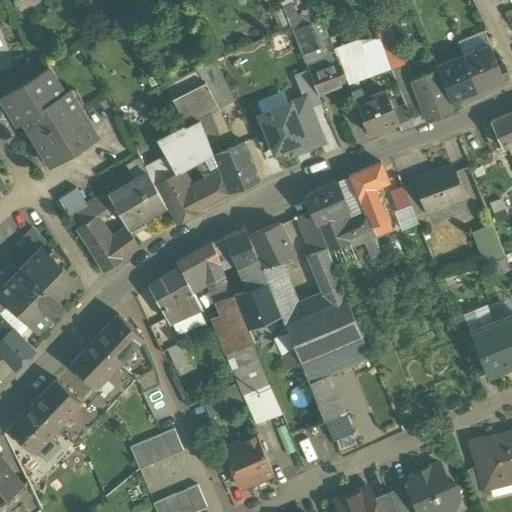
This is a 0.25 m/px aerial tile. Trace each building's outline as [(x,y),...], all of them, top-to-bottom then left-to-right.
[(321,16),(301,24),(299,19),(290,23),(301,52),(331,40),(321,16)] [(379,41),(337,56),(338,59),(348,83),(401,64),(389,30),(376,35),(379,41)] [(331,40),(301,52),(305,61),(334,50),(331,40)] [(490,45),(463,56),(477,90),(504,79),(490,45)] [(463,56),(437,66),(438,69),(450,100),(477,90),(463,56)] [(338,59),(309,71),(318,94),(348,83),(338,59)] [(321,102),(318,94),(309,71),(308,68),(296,73),(305,97),(309,107),(321,102)] [(64,94),(48,69),(1,99),(18,125),(23,122),(51,166),(94,139),(87,126),(89,125),(69,91),(64,94)] [(438,69),(413,80),(417,88),(412,90),(415,100),(420,98),(428,119),(453,110),(450,100),(438,69)] [(225,80),(208,88),(218,108),(234,99),(225,80)] [(205,81),(172,98),(186,124),(208,113),(218,108),(208,88),(205,81)] [(360,87),(351,91),(356,102),(361,99),(363,95),(360,87)] [(361,99),(356,102),(369,133),(397,122),(398,121),(394,110),(385,89),(361,99)] [(305,140),(308,147),(323,141),(309,107),(305,97),(291,103),(305,140)] [(291,103),(261,115),(275,152),(305,140),(291,103)] [(407,105),(394,110),(398,121),(397,122),(401,129),(415,124),(407,105)] [(511,113),(511,111),(490,121),(504,148),(508,146),(511,144),(511,113)] [(211,118),(208,113),(198,118),(199,121),(207,140),(212,138),(220,135),(213,118),(211,118)] [(357,114),(345,118),(353,140),(365,135),(357,114)] [(199,121),(185,128),(184,126),(157,140),(166,156),(176,172),(180,170),(181,171),(196,163),(213,154),(207,140),(199,121)] [(216,147),(212,138),(207,140),(213,154),(214,155),(220,152),(218,146),(216,147)] [(229,193),(260,180),(245,143),(220,152),(214,155),(220,171),(229,193)] [(213,154),(196,163),(205,179),(220,171),(214,155),(213,154)] [(166,156),(144,168),(149,176),(154,186),(158,184),(157,183),(176,172),(166,156)] [(381,162),(351,174),(367,213),(372,226),(389,219),(378,193),(375,186),(388,181),(388,180),(381,162)] [(451,163),(414,178),(415,180),(426,210),(427,211),(464,197),(451,163)] [(176,172),(157,183),(158,184),(179,223),(203,210),(202,207),(201,207),(192,191),(181,171),(180,170),(176,172)] [(205,179),(201,181),(204,185),(213,201),(229,193),(220,171),(205,179)] [(149,176),(108,196),(127,230),(129,232),(145,224),(143,218),(165,206),(154,186),(149,176)] [(330,183),(306,194),(307,197),(306,197),(311,210),(317,224),(337,214),(347,209),(335,181),(334,182),(333,180),(329,182),(330,183)] [(415,180),(403,185),(413,210),(414,214),(426,210),(415,180)] [(388,181),(375,186),(378,193),(390,185),(388,181)] [(204,185),(192,191),(201,207),(202,207),(213,201),(204,185)] [(86,207),(75,189),(57,200),(69,218),(86,207)] [(105,192),(88,205),(97,218),(114,207),(108,196),(105,192)] [(311,210),(294,217),(309,254),(325,247),(327,247),(322,235),(317,224),(311,210)] [(413,210),(392,218),(396,230),(418,222),(414,214),(413,210)] [(342,225),(322,235),(327,247),(347,238),(350,245),(364,239),(373,235),(375,233),(372,226),(367,213),(342,225)] [(337,214),(317,224),(322,235),(342,225),(337,214)] [(111,240),(97,218),(75,228),(103,273),(104,272),(123,260),(122,258),(137,246),(129,232),(127,230),(111,240)] [(280,222),(251,234),(262,263),(278,259),(293,254),(280,222)] [(492,222),(472,230),(485,262),(505,255),(492,222)] [(26,235),(36,248),(45,241),(36,228),(26,235)] [(246,228),(225,237),(238,268),(245,264),(257,258),(246,228)] [(373,235),(364,239),(371,256),(380,252),(373,235)] [(212,242),(177,262),(179,266),(190,287),(191,288),(209,280),(224,274),(212,242)] [(347,298),(325,247),(309,254),(325,292),(296,304),(278,259),(262,263),(286,323),(347,298)] [(42,248),(0,291),(0,297),(9,306),(30,327),(36,332),(61,307),(55,301),(75,281),(42,248)] [(257,258),(245,264),(251,278),(263,273),(257,258)] [(190,287),(179,266),(159,279),(149,287),(169,322),(202,307),(199,299),(191,288),(190,287)] [(263,273),(251,278),(254,286),(266,280),(263,273)] [(237,308),(224,274),(209,280),(224,313),(237,308)] [(254,286),(234,294),(248,328),(280,314),(266,280),(254,286)] [(347,298),(286,323),(301,360),(319,353),(343,343),(362,335),(347,298)] [(30,327),(9,306),(0,314),(0,315),(20,336),(30,327)] [(224,313),(211,318),(226,353),(252,343),(237,308),(224,313)] [(118,314),(94,340),(120,364),(144,339),(135,331),(139,327),(132,320),(128,324),(118,314)] [(511,314),(494,321),(511,366),(511,314)] [(0,354),(15,371),(35,352),(20,336),(0,315),(0,354)] [(511,366),(494,321),(473,330),(478,342),(489,371),(491,375),(511,366)] [(362,335),(343,343),(351,365),(371,356),(362,335)] [(120,364),(94,340),(70,365),(95,389),(120,364)] [(478,342),(466,346),(478,376),(489,371),(478,342)] [(181,343),(167,350),(179,375),(193,369),(181,343)] [(269,386),(252,343),(226,353),(256,423),(281,413),(269,386)] [(343,343),(319,353),(327,375),(331,373),(351,365),(343,343)] [(294,350),(283,354),(287,365),(299,361),(294,350)] [(319,353),(301,360),(309,381),(327,375),(319,353)] [(327,375),(309,381),(325,421),(347,413),(331,373),(327,375)] [(84,403),(58,378),(32,405),(58,430),(84,403)] [(235,384),(201,400),(209,417),(242,402),(235,384)] [(58,430),(32,405),(9,429),(35,454),(58,430)] [(175,428),(129,447),(139,470),(184,451),(175,428)] [(511,430),(486,438),(483,436),(470,440),(473,455),(475,456),(476,464),(484,482),(511,475),(511,430)] [(353,432),(336,438),(339,450),(356,444),(353,432)] [(256,434),(242,440),(240,440),(226,446),(225,448),(223,450),(240,488),(273,473),(256,434)] [(439,463),(420,471),(415,469),(408,484),(420,511),(448,511),(454,510),(459,495),(458,492),(460,487),(455,486),(454,483),(447,481),(439,463)] [(0,504),(19,489),(0,464),(0,504)] [(484,482),(476,464),(466,468),(478,496),(489,493),(484,482)] [(30,484),(19,489),(23,494),(18,497),(29,511),(37,511),(42,509),(30,484)] [(198,484),(153,503),(156,511),(194,511),(208,506),(198,484)] [(408,484),(387,492),(395,511),(419,511),(420,511),(408,484)] [(367,487),(335,500),(340,511),(377,511),(372,498),(367,487)] [(19,489),(0,504),(0,511),(29,511),(18,497),(23,494),(19,489)] [(395,511),(387,492),(372,498),(377,511),(395,511)]
